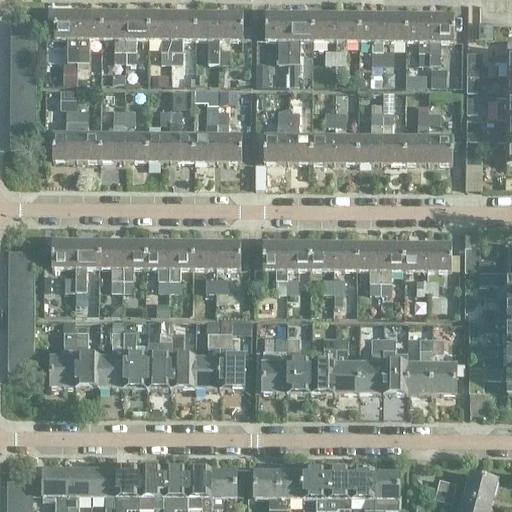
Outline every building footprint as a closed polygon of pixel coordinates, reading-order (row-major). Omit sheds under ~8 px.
[(55,44),(68,44),(68,67),(79,67),(79,17),(55,17),(55,44)] [(89,68),(90,44),(102,44),(103,17),(79,17),(79,67),(89,68)] [(102,44),(114,44),(114,68),(126,68),(126,17),(103,17),(102,44)] [(126,17),(126,68),(136,69),(137,57),(137,44),(149,45),(149,18),(126,17)] [(149,18),(149,45),(162,45),(162,57),(161,69),(172,69),(173,18),(149,18)] [(196,18),(173,18),(172,69),(183,69),(183,57),(184,45),(196,45),(196,18)] [(196,18),(196,45),(209,45),(208,68),(219,68),(219,55),(220,55),(220,45),(219,45),(219,18),(196,18)] [(244,18),(219,18),(219,45),(220,45),(243,45),(244,18)] [(266,46),(279,46),(279,69),(290,69),(290,19),(266,18),(266,46)] [(290,19),(290,69),(301,69),(301,46),(313,46),(314,19),(290,19)] [(314,19),(313,46),(337,46),(337,19),(314,19)] [(337,19),(337,46),(360,46),(360,19),(337,19)] [(360,19),(360,46),(373,47),(373,57),(372,70),(383,71),(383,56),(384,56),(384,47),(384,19),(360,19)] [(384,47),(407,47),(407,20),(384,19),(384,47)] [(407,20),(407,47),(419,47),(419,70),(430,70),(431,20),(407,20)] [(431,20),(430,70),(441,70),(441,47),(454,47),(455,20),(431,20)] [(12,40),(36,40),(37,29),(13,29),(12,40)] [(493,29),(480,29),(480,43),(492,44),(493,29)] [(12,51),(36,52),(36,40),(12,40),(12,51)] [(12,63),(36,63),(36,52),(12,51),(12,63)] [(508,68),(508,81),(511,80),(511,53),(495,53),(495,67),(508,68)] [(219,55),(219,68),(219,70),(230,70),(230,55),(220,55),(219,55)] [(336,70),(337,56),(326,55),(325,72),(336,72),(337,70),(336,70)] [(336,70),(337,70),(347,71),(348,56),(337,56),(336,70)] [(383,56),(383,71),(394,71),(394,56),(384,56),(383,56)] [(483,58),(468,58),(467,81),(478,81),(483,81),(483,58)] [(12,74),(36,74),(36,63),(12,63),(12,74)] [(66,87),(79,87),(80,68),(50,67),(49,82),(66,82),(66,87)] [(278,79),(278,78),(269,78),(269,71),(256,71),(256,92),(287,92),(289,92),(290,79),(278,79)] [(12,85),(36,86),(36,74),(12,74),(12,85)] [(478,81),(467,81),(467,98),(478,98),(478,81)] [(12,97),(36,97),(36,86),(12,85),(12,97)] [(252,121),(252,96),(239,96),(239,121),(252,121)] [(12,108),(36,109),(36,97),(12,97),(12,108)] [(467,119),(479,120),(479,103),(467,103),(467,119)] [(497,125),(508,125),(511,125),(511,103),(508,103),(497,103),(497,125)] [(12,119),(36,120),(36,109),(12,108),(12,119)] [(67,127),(66,139),(54,139),(53,166),(77,166),(78,116),(67,115),(67,127)] [(207,140),(195,140),(194,167),(218,168),(218,115),(218,117),(207,117),(207,140)] [(218,115),(218,168),(242,168),(242,141),(229,141),(229,130),(229,115),(218,115)] [(78,116),(77,166),(101,166),(101,140),(89,139),(89,116),(78,116)] [(124,130),(125,116),(114,116),(114,130),(124,130)] [(125,116),(124,130),(136,130),(136,116),(125,116)] [(171,131),(171,116),(161,116),(160,131),(171,131)] [(183,117),(171,116),(171,131),(171,140),(171,167),(194,167),(195,140),(182,140),(183,128),(183,117)] [(264,168),(288,168),(289,117),(278,117),(278,129),(278,141),(264,141),(264,168)] [(312,141),(300,141),(300,118),(289,117),(288,168),(312,168),(312,141)] [(335,132),(336,118),(325,118),(324,132),(335,132)] [(336,118),(335,132),(347,132),(347,118),(336,118)] [(359,142),(359,169),(382,169),(382,118),(372,118),(371,130),(372,130),(371,142),(359,142)] [(382,169),(405,169),(406,142),(393,142),(393,130),(394,118),(382,118),(382,169)] [(418,131),(418,142),(406,142),(405,169),(429,169),(429,142),(430,133),(429,133),(429,118),(419,118),(418,131)] [(429,133),(430,133),(440,133),(441,118),(429,118),(429,133)] [(11,131),(36,131),(36,120),(12,119),(11,131)] [(478,125),(467,125),(466,141),(478,141),(478,125)] [(11,142),(35,143),(36,131),(11,131),(11,142)] [(124,140),(101,140),(101,166),(124,167),(124,140)] [(148,140),(124,140),(124,167),(148,167),(148,140)] [(171,140),(148,140),(148,167),(171,167),(171,140)] [(335,142),(312,141),(312,168),(335,169),(335,142)] [(35,143),(11,142),(11,154),(35,154),(35,143)] [(335,142),(335,169),(359,169),(359,142),(335,142)] [(453,142),(429,142),(429,169),(453,169),(453,142)] [(467,147),(466,169),(482,169),(482,147),(467,147)] [(52,273),(77,273),(77,246),(53,246),(52,273)] [(77,273),(77,283),(77,298),(87,298),(87,273),(100,274),(100,247),(77,246),(77,273)] [(100,247),(100,274),(112,274),(112,286),(112,298),(114,298),(123,298),(124,247),(100,247)] [(124,247),(123,298),(134,298),(134,286),(134,274),(147,274),(147,247),(124,247)] [(147,247),(147,274),(159,274),(159,286),(159,299),(163,299),(170,299),(170,247),(147,247)] [(170,247),(170,299),(181,299),(181,286),(181,274),(194,274),(194,247),(170,247)] [(194,274),(217,275),(217,247),(194,247),(194,274)] [(217,247),(217,275),(241,275),(241,248),(217,247)] [(263,275),(276,275),(277,286),(276,300),(287,300),(287,285),(288,285),(288,275),(287,275),(288,248),(263,248),(263,275)] [(311,248),(288,248),(287,275),(288,275),(311,275),(311,248)] [(311,248),(311,275),(334,276),(334,249),(311,248)] [(334,249),(334,276),(358,276),(358,249),(334,249)] [(358,276),(370,276),(370,288),(370,300),(381,300),(381,249),(358,249),(358,276)] [(392,288),(392,276),(404,276),(405,249),(381,249),(381,300),(392,300),(392,288)] [(405,249),(404,276),(428,276),(428,249),(405,249)] [(428,249),(428,276),(452,277),(452,249),(428,249)] [(480,253),(466,253),(466,277),(485,278),(511,278),(511,253),(509,253),(509,266),(480,266),(480,253)] [(10,268),(34,268),(34,257),(10,257),(10,268)] [(34,268),(10,268),(10,279),(34,280),(34,268)] [(508,290),(508,302),(511,302),(511,278),(485,278),(484,290),(508,290)] [(34,280),(10,279),(10,291),(34,291),(34,280)] [(77,298),(77,283),(65,282),(65,297),(77,298)] [(217,299),(217,284),(206,284),(206,298),(217,299)] [(217,284),(217,299),(228,299),(228,284),(217,284)] [(287,285),(287,300),(298,300),(299,285),(288,285),(287,285)] [(334,299),(334,285),(323,285),(323,299),(334,299)] [(334,285),(334,299),(345,300),(345,285),(334,285)] [(428,301),(428,286),(417,285),(417,300),(428,301)] [(428,286),(428,301),(439,301),(439,286),(428,286)] [(34,291),(10,291),(10,302),(34,302),(34,291)] [(9,314),(34,314),(34,302),(10,302),(9,314)] [(484,326),(499,326),(508,326),(511,326),(511,302),(508,302),(498,302),(498,314),(484,314),(484,326)] [(34,314),(9,314),(9,325),(34,325),(34,314)] [(34,325),(9,325),(9,336),(34,337),(34,325)] [(252,325),(233,325),(233,337),(252,337),(252,325)] [(499,338),(499,326),(484,326),(484,338),(499,338)] [(9,348),(33,348),(34,337),(9,336),(9,348)] [(51,393),(76,393),(76,362),(77,362),(77,352),(76,352),(76,338),(65,338),(65,352),(64,352),(64,362),(52,362),(51,393)] [(89,338),(76,338),(76,352),(77,352),(89,352),(89,338)] [(100,393),(124,393),(124,338),(113,338),(112,353),(113,353),(113,362),(100,362),(100,393)] [(124,393),(148,394),(148,363),(135,363),(136,338),(124,338),(124,393)] [(148,363),(148,394),(172,394),(172,353),(172,338),(161,338),(160,363),(148,363)] [(184,353),(185,338),(172,338),(172,353),(184,353)] [(208,353),(220,354),(220,339),(208,339),(208,353)] [(245,363),(232,363),(232,339),(220,339),(220,354),(220,363),(220,394),(244,394),(245,363)] [(288,368),(288,358),(288,343),(276,343),(276,357),(264,357),(264,368),(263,368),(263,399),(288,399),(288,368)] [(288,399),(312,399),(312,368),(300,368),(300,343),(288,343),(288,358),(288,368),(288,399)] [(312,399),(336,399),(336,344),(324,343),(324,368),(312,368),(312,399)] [(336,344),(336,399),(360,399),(360,368),(348,368),(348,344),(336,344)] [(360,368),(360,399),(384,400),(384,344),(372,344),(372,369),(360,368)] [(384,400),(407,400),(408,369),(408,360),(396,359),(396,344),(384,344),(384,400)] [(407,400),(431,400),(432,344),(420,344),(420,359),(420,369),(408,369),(407,400)] [(456,369),(444,369),(444,359),(444,345),(432,344),(431,400),(456,400),(456,369)] [(33,348),(9,348),(9,359),(33,359),(33,348)] [(484,373),(511,373),(511,350),(508,350),(498,350),(498,362),(484,362),(484,373)] [(196,363),(184,363),(184,353),(172,353),(172,394),(196,394),(196,363)] [(9,370),(33,371),(33,359),(9,359),(9,370)] [(76,393),(100,393),(100,362),(77,362),(76,362),(76,393)] [(196,363),(196,394),(220,394),(220,363),(196,363)] [(33,371),(9,370),(9,382),(33,382),(33,371)] [(470,398),(484,399),(484,385),(508,385),(508,399),(511,398),(511,373),(484,373),(470,373),(470,398)] [(200,476),(198,473),(191,473),(189,476),(188,476),(188,503),(187,503),(187,511),(211,511),(212,503),(212,476),(200,476)] [(44,502),(59,502),(58,511),(68,511),(69,475),(44,475),(44,502)] [(78,511),(79,502),(92,502),(93,475),(69,475),(68,511),(78,511)] [(93,475),(92,502),(106,502),(106,511),(116,511),(116,475),(93,475)] [(126,511),(127,502),(140,502),(140,475),(116,475),(116,511),(126,511)] [(140,475),(140,502),(140,511),(163,511),(164,476),(140,475)] [(188,476),(164,476),(163,511),(173,511),(174,503),(187,503),(188,503),(188,476)] [(212,503),(211,511),(224,511),(224,503),(236,503),(237,476),(212,476),(212,503)] [(253,504),(270,504),(269,511),(278,511),(279,477),(255,476),(255,485),(249,484),(248,503),(253,503),(253,504)] [(303,477),(279,477),(278,511),(289,511),(290,505),(303,505),(303,477)] [(303,477),(303,505),(317,505),(316,511),(326,511),(327,477),(303,477)] [(327,477),(326,511),(351,511),(351,505),(351,477),(327,477)] [(365,511),(374,511),(375,477),(351,477),(351,505),(365,505),(365,511)] [(399,511),(399,505),(400,505),(400,477),(375,477),(374,511),(399,511)] [(471,478),(464,502),(492,509),(498,485),(471,478)] [(440,485),(438,494),(455,499),(457,489),(440,485)] [(8,498),(32,498),(32,487),(8,487),(8,498)] [(455,499),(438,494),(435,504),(452,509),(450,511),(491,511),(492,509),(464,502),(455,499)] [(8,509),(32,510),(32,498),(8,498),(8,509)]
